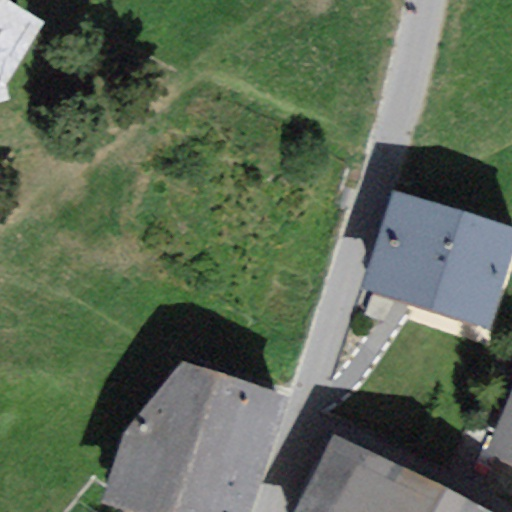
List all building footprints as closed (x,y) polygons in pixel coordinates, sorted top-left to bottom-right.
[(30,0),(0,0),(0,83),(2,83),(47,10),(30,0)] [(511,277),(511,228),(395,190),(365,285),(496,327),(511,277)] [(244,511),(282,394),(177,372),(118,426),(96,502),(128,511),(244,511)] [(511,384),(505,382),(475,462),(511,475),(511,384)] [(419,511),(423,505),(321,446),(287,511),(419,511)]
